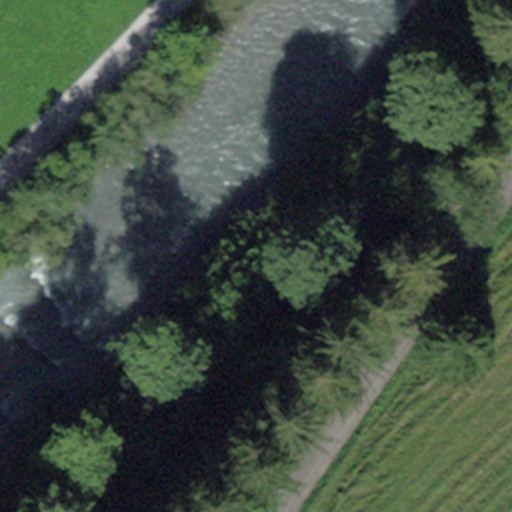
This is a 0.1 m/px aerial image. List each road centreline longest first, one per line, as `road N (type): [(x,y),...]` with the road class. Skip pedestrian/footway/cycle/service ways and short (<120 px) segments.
road 1 (track): [(281,511),(473,258),(511,190)]
road 2 (track): [(175,0),(0,182)]
